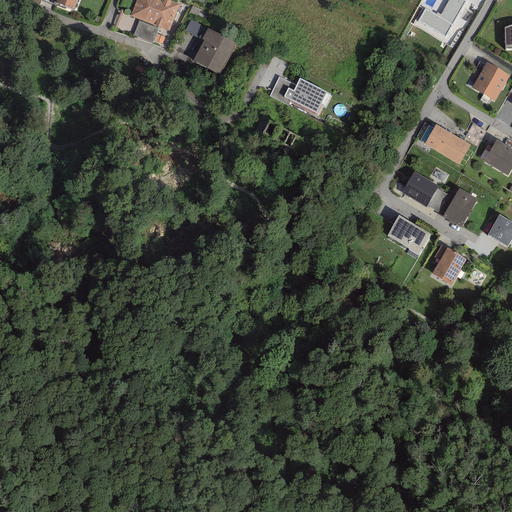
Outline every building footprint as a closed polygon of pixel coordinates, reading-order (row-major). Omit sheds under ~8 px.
[(76,0),(56,0),(55,2),(73,9),(76,0)] [(179,4),(168,0),(136,0),(130,16),(169,31),(179,4)] [(466,0),(449,0),(440,15),(436,13),(436,14),(425,8),(417,22),(445,38),(466,0)] [(200,11),(192,7),(189,14),(196,18),(200,11)] [(202,39),(207,28),(190,20),(185,31),(202,39)] [(158,29),(138,21),(133,35),(152,43),(153,41),(156,34),(158,29)] [(235,43),(207,28),(202,39),(203,40),(192,61),(218,74),(235,43)] [(165,37),(156,34),(153,41),(162,44),(165,37)] [(509,75),(486,62),(471,88),(494,101),(509,75)] [(320,88),(299,78),(296,86),(278,77),(269,96),(287,105),(290,100),(316,112),(320,104),(324,106),(330,94),(326,92),(319,89),(320,88)] [(470,145),(435,125),(424,144),(459,164),(470,145)] [(511,167),(511,149),(496,140),(483,161),(507,175),(511,167)] [(438,186),(414,172),(401,193),(425,207),(426,206),(437,188),(438,186)] [(448,195),(437,188),(426,206),(438,212),(448,195)] [(477,199),(459,188),(442,216),(460,227),(477,199)] [(511,237),(511,222),(499,215),(487,235),(507,247),(511,237)] [(430,234),(398,216),(387,236),(419,254),(430,234)] [(439,260),(447,247),(441,244),(434,257),(439,260)] [(466,259),(447,247),(439,260),(431,273),(450,285),(466,259)]
